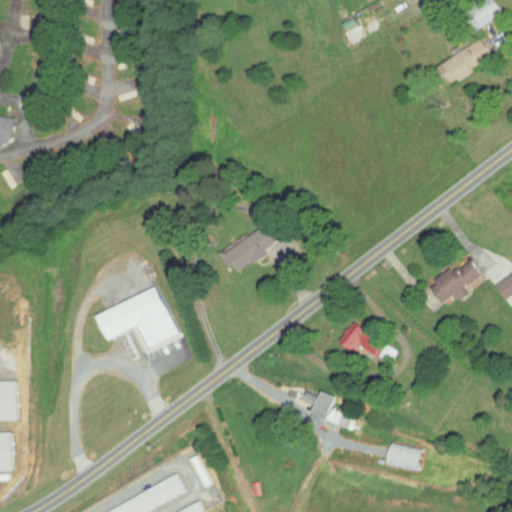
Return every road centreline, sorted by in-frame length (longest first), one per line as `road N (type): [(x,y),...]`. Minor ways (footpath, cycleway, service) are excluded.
road 1 (tertiary): [(511,143),(37,511)]
road 2 (residential): [(0,155),(95,127),(106,0)]
